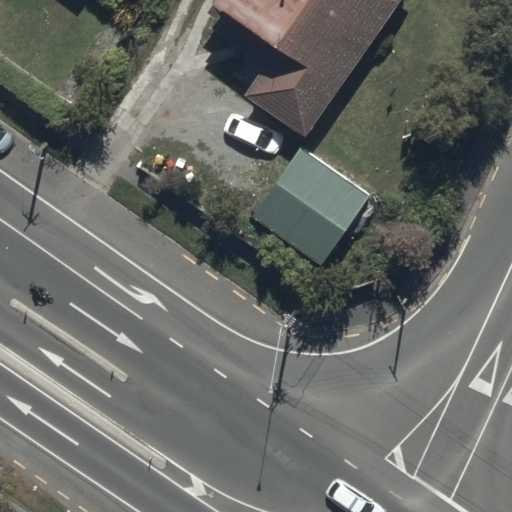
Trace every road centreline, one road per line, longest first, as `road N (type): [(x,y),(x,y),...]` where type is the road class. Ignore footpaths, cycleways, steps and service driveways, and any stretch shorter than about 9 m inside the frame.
road 1 (secondary): [(0,296),(309,511)]
road 2 (tertiary): [(511,269),(395,511)]
